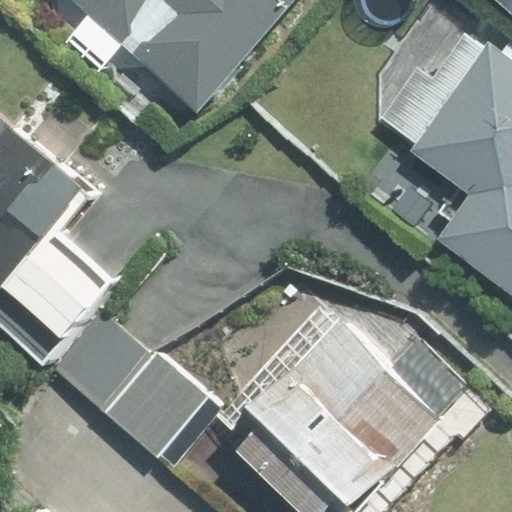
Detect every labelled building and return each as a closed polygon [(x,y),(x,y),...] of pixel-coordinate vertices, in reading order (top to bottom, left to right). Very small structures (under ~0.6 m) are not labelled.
[(41,0),(117,67),(132,50),(150,66),(128,90),(170,126),(194,99),(209,112),(307,0),(41,0)] [(511,50),(477,26),(359,191),(430,242),(440,229),(511,281),(511,50)] [(0,312),(64,361),(129,276),(83,238),(117,194),(0,104),(0,285),(0,286),(0,312)] [(479,385),(375,280),(234,420),(325,511),(364,511),(463,414),(457,407),(479,385)] [(176,470),(233,409),(151,333),(95,394),(176,470)]
